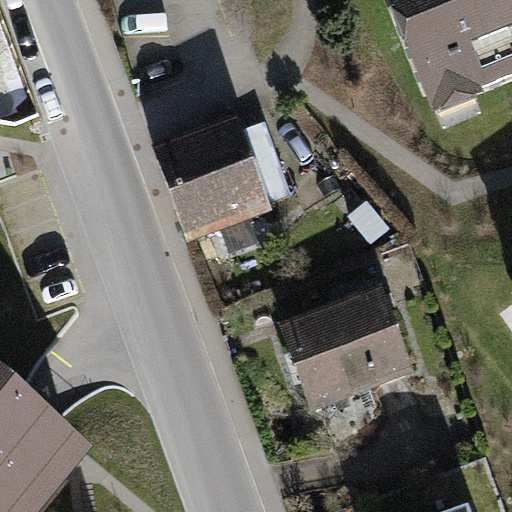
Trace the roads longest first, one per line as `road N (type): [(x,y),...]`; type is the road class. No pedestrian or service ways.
road 1 (residential): [(227,511),(37,0)]
road 2 (unknown): [(96,159),(166,145),(204,114),(228,73),(215,0)]
